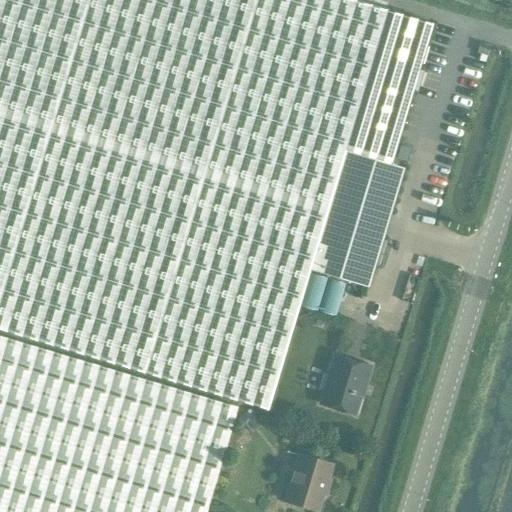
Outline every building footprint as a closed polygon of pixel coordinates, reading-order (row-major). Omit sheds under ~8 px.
[(0,0),(0,329),(266,409),(308,270),(345,152),(374,160),(389,164),(412,90),(416,92),(422,71),(418,70),(431,25),(385,11),(348,0),(0,0)] [(477,53),(486,56),(489,46),(480,43),(477,53)] [(345,152),(308,270),(368,288),(403,168),(389,164),(374,160),(345,152)] [(341,281),(332,313),(360,323),(369,290),(341,281)] [(205,511),(237,408),(0,336),(0,511),(205,511)] [(355,414),(369,366),(335,356),(320,404),(355,414)] [(322,494),(326,495),(330,482),(326,481),(331,465),(298,455),(284,501),(317,511),(322,494)]
